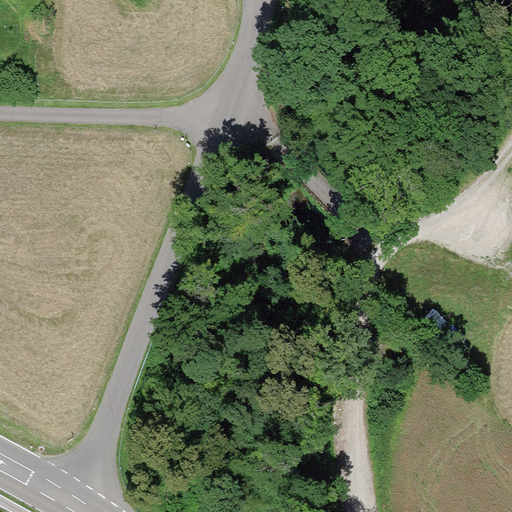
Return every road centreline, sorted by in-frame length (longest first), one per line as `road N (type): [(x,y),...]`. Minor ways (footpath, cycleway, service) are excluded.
road 1 (tertiary): [(71,500),(104,436),(228,112)]
road 2 (track): [(364,511),(352,405),(368,278),(381,251),(407,232),(435,228)]
road 3 (unclassified): [(0,115),(228,112)]
road 4 (track): [(228,112),(277,138),(381,251)]
